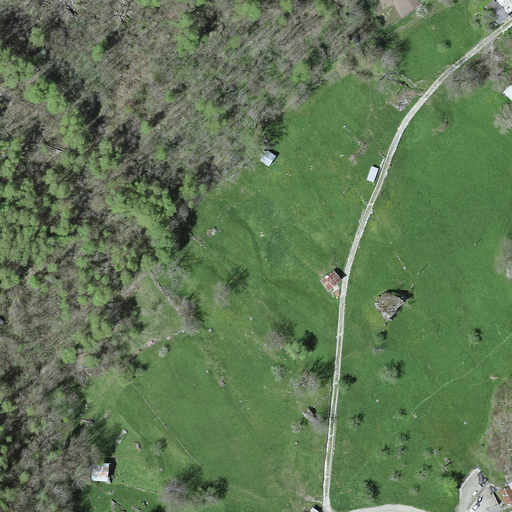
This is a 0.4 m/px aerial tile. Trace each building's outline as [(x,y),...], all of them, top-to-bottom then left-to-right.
[(511,13),(511,0),(491,0),(506,18),(511,13)] [(494,4),(483,12),(496,28),(506,20),(494,4)] [(260,160),(269,167),(276,158),(268,151),(260,160)] [(372,166),(367,180),(373,182),(378,168),(372,166)] [(321,281),(330,292),(343,281),(334,271),(321,281)] [(511,486),(501,490),(508,505),(511,503),(511,486)]
